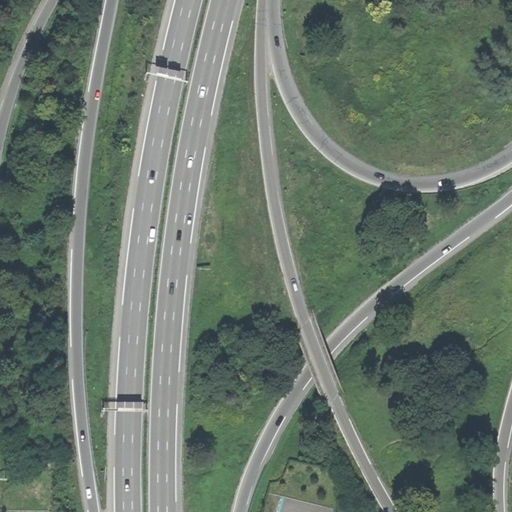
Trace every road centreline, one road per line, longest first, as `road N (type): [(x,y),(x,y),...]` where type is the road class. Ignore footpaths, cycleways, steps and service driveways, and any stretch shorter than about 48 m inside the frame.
road 1 (trunk): [(395,511),(334,400),(279,231),(260,88),(266,0)]
road 2 (trunk): [(188,0),(141,225),(126,511)]
road 3 (trunk): [(161,511),(177,229),(224,0)]
road 4 (trunk): [(112,0),(79,203),(78,394),(92,511)]
road 5 (trunk): [(240,511),(261,448),(304,375),(349,323),(511,197)]
road 6 (trunk): [(511,155),(470,177),(427,186),(378,179),(343,161),(291,99),(270,0)]
road 7 (trunk): [(49,0),(13,83),(0,138)]
